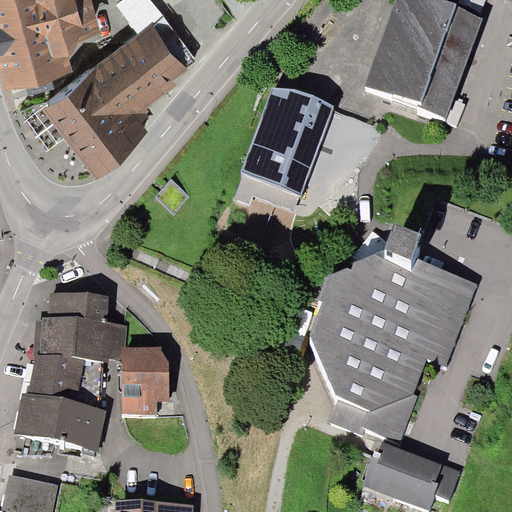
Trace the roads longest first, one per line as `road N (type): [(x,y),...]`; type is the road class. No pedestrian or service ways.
road 1 (residential): [(213,511),(175,352),(83,255),(69,217)]
road 2 (tertiary): [(275,0),(104,202),(69,217)]
road 3 (unknown): [(113,368),(114,440),(126,461),(206,470)]
road 4 (unclassified): [(0,334),(45,214)]
